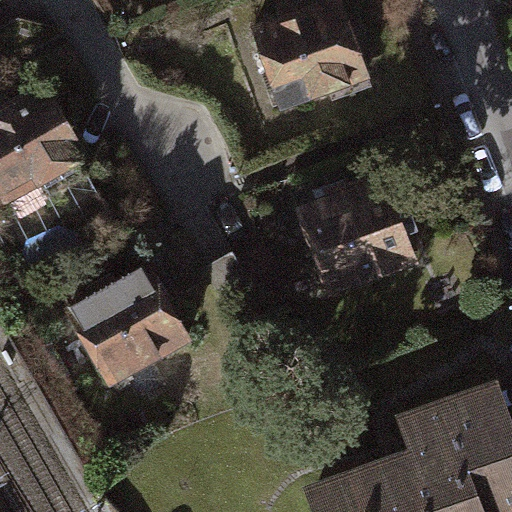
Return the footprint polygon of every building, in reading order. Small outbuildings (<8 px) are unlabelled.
[(349,0),(309,0),(237,27),(272,122),(380,82),(349,0)] [(48,83),(0,105),(0,187),(12,213),(92,176),(48,83)] [(391,182),(302,211),(331,302),(420,273),(391,182)] [(159,271),(71,308),(108,392),(195,355),(159,271)] [(414,447),(310,482),(320,511),(511,511),(511,395),(507,381),(404,416),(414,447)]
